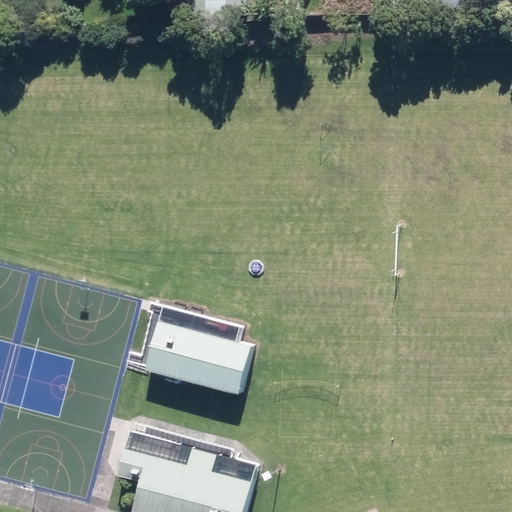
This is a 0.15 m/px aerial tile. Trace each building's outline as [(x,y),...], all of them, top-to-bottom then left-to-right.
[(251,0),(201,0),(201,12),(251,13),(251,0)] [(387,0),(362,0),(362,10),(388,10),(387,0)] [(162,306),(159,319),(236,340),(240,326),(162,306)] [(159,319),(145,367),(239,392),(252,344),(236,340),(159,319)] [(243,511),(257,465),(129,431),(117,475),(138,481),(131,511),(243,511)]
